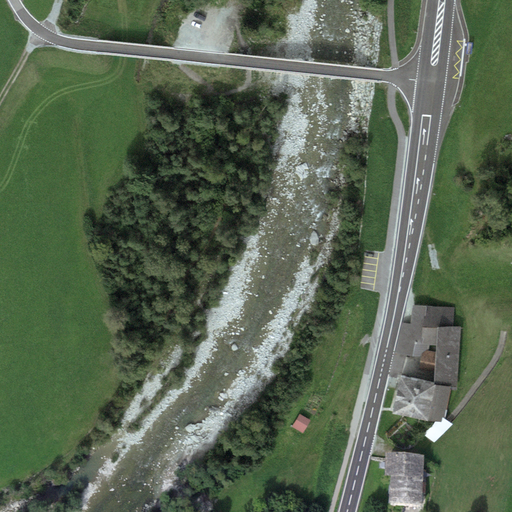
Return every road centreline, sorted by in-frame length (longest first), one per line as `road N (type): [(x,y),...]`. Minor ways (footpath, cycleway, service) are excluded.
road 1 (primary): [(436,77),(424,171),(346,511)]
road 2 (tertiary): [(436,77),(91,45),(41,30),(15,0)]
